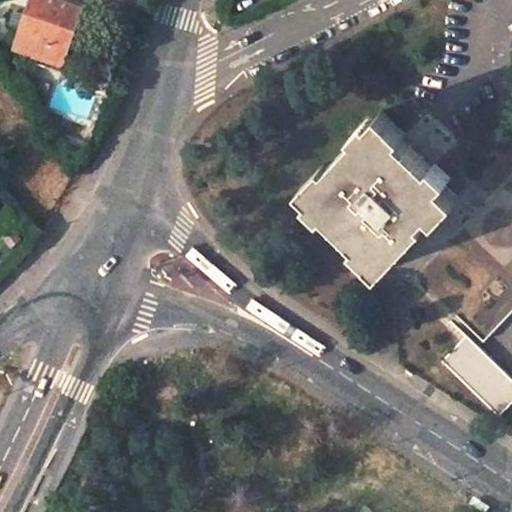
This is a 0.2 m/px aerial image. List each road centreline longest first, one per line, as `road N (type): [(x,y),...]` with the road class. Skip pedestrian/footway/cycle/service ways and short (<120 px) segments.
road 1 (tertiary): [(374,394),(179,236),(129,213)]
road 2 (tertiary): [(98,288),(241,333),(374,394)]
road 3 (primary): [(14,511),(75,388),(98,288)]
road 4 (residential): [(169,69),(206,77),(359,0)]
road 5 (primary): [(98,288),(44,374),(0,467)]
road 6 (tertiary): [(511,479),(374,394)]
road 7 (tertiary): [(129,213),(17,320)]
road 8 (primary): [(129,213),(169,69)]
